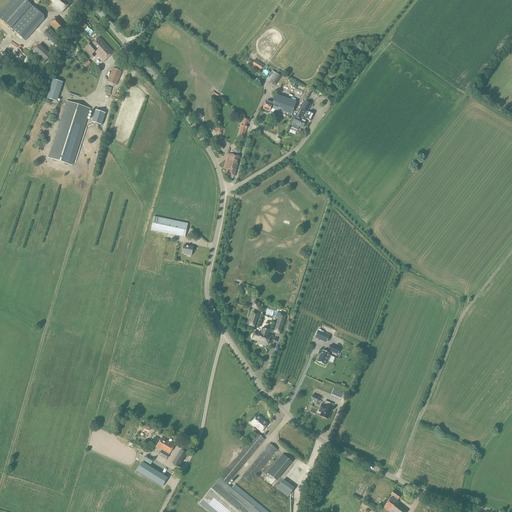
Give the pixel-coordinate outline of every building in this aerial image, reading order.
[(43,15),(25,0),(12,0),(0,14),(0,17),(25,40),(44,20),(43,15)] [(46,0),(61,14),(72,3),(68,0),(46,0)] [(58,33),(67,25),(59,17),(56,17),(49,24),(58,33)] [(60,36),(50,27),(45,32),(54,41),(60,36)] [(114,53),(99,38),(97,40),(97,39),(92,44),(91,43),(84,50),(84,51),(85,50),(92,58),(95,56),(92,53),(94,52),(103,63),(114,53)] [(51,56),(39,45),(32,53),(43,64),(51,56)] [(261,69),(264,65),(256,60),(253,64),(261,69)] [(117,85),(122,72),(113,68),(108,82),(117,85)] [(276,73),(270,81),(269,83),(274,86),(282,74),(277,71),(276,73)] [(63,83),(53,80),(47,99),(56,102),(63,83)] [(312,96),(316,91),(312,89),(304,101),(309,105),(314,98),(312,96)] [(329,104),(336,92),(333,91),(329,98),(326,96),(323,100),(329,104)] [(291,116),(296,102),(275,95),(272,104),(266,101),(262,109),(270,112),(271,108),(291,116)] [(89,110),(66,103),(50,156),(72,163),(89,110)] [(105,114),(95,110),(91,122),(101,125),(105,114)] [(315,122),(318,124),(326,113),(323,111),(315,122)] [(310,121),(313,114),(307,112),(299,113),(296,119),(295,118),(293,124),(303,128),(306,121),(304,120),(305,119),(310,121)] [(244,138),(249,120),(244,119),(239,137),(244,138)] [(234,177),(236,171),(235,171),(239,157),(228,154),(224,168),(226,169),(225,173),(227,174),(227,175),(234,177)] [(185,237),(188,224),(154,217),(151,231),(185,237)] [(191,256),(193,247),(183,245),(182,254),(191,256)] [(253,301),(251,307),(258,310),(260,303),(253,301)] [(256,323),(258,315),(253,313),(250,322),(256,323)] [(278,317),(274,332),(280,334),(286,316),(282,314),(281,318),(278,317)] [(270,337),(255,331),(252,339),(259,341),(259,342),(268,345),(270,337)] [(330,336),(318,331),(315,337),(327,343),(330,336)] [(330,345),(327,351),(337,355),(340,349),(330,345)] [(324,365),(326,360),(328,361),(330,356),(329,356),(330,354),(322,351),(317,362),(324,365)] [(327,362),(317,388),(325,391),(335,365),(327,362)] [(306,384),(313,385),(317,371),(310,369),(306,384)] [(331,408),(333,404),(325,401),(324,404),(322,404),(319,411),(322,413),(320,416),(328,419),(332,408),(331,408)] [(268,425),(257,416),(251,423),(262,432),(268,425)] [(263,439),(256,434),(203,500),(217,511),(259,511),(226,484),(263,439)] [(166,460),(169,454),(175,445),(162,437),(156,447),(162,450),(158,456),(166,460)] [(250,482),(276,450),(269,444),(243,476),(250,482)] [(179,467),(188,453),(182,449),(172,463),(179,467)] [(149,463),(152,457),(147,454),(143,460),(149,463)] [(276,481),(291,462),(282,455),(267,473),(276,481)] [(163,472),(166,465),(152,458),(149,465),(163,472)] [(167,479),(143,467),(138,475),(162,488),(167,479)] [(295,490),(284,481),(277,490),(289,498),(295,490)] [(398,500),(400,496),(393,491),(390,494),(398,500)] [(406,511),(408,510),(400,503),(391,497),(383,508),(388,511),(406,511)]
